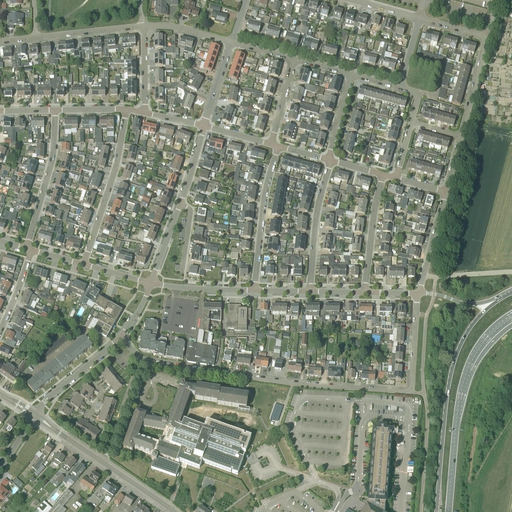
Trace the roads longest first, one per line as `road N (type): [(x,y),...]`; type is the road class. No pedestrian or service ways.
road 1 (residential): [(140,359),(290,383),(410,391),(416,291)]
road 2 (secondary): [(505,296),(473,323),(454,361),(437,511)]
road 3 (secondary): [(448,511),(466,371),(511,318)]
road 4 (residential): [(84,264),(126,108)]
road 5 (residential): [(254,290),(279,145)]
road 6 (residential): [(26,249),(52,159),(55,110)]
road 7 (residential): [(310,291),(329,160)]
